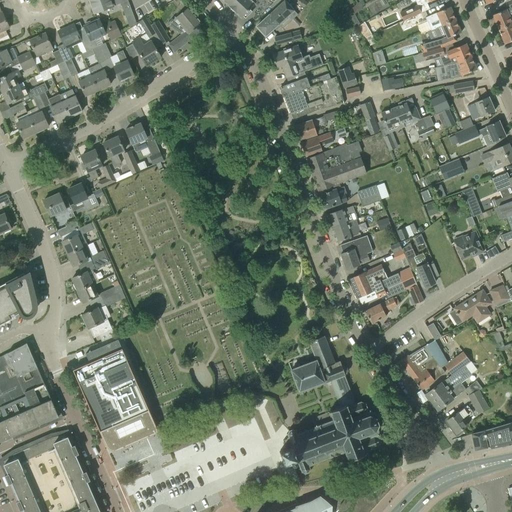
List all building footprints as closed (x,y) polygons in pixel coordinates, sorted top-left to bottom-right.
[(134,16),(127,0),(89,0),(94,14),(104,10),(120,4),(125,16),(129,27),(136,23),(134,16)] [(255,4),(258,0),(270,0),(273,3),(275,0),(221,0),(231,9),(241,19),(243,17),(245,19),(252,12),(250,10),(255,4)] [(297,15),(284,0),(269,15),(273,19),(279,14),(280,15),(282,13),(290,22),(297,15)] [(417,0),(419,5),(399,13),(403,21),(429,9),(426,3),(434,0),(417,0)] [(192,38),(202,30),(198,26),(202,23),(189,7),(175,18),(186,31),(177,38),(169,44),(175,52),(180,47),(186,42),(192,38)] [(353,7),(348,12),(350,16),(356,12),(353,7)] [(442,25),(442,26),(455,20),(450,7),(433,14),(436,20),(439,18),(442,25)] [(511,8),(509,10),(509,8),(492,15),(499,30),(511,23),(511,8)] [(430,21),(426,11),(404,21),(407,30),(430,21)] [(0,31),(9,28),(2,13),(0,14),(0,31)] [(282,28),(290,22),(282,13),(280,15),(279,14),(273,19),(269,15),(256,26),(265,36),(278,24),(282,28)] [(139,22),(146,34),(148,37),(155,33),(150,25),(146,18),(139,22)] [(105,34),(103,29),(98,20),(90,23),(89,22),(85,23),(86,25),(84,26),(85,29),(78,32),(82,41),(86,51),(97,46),(94,39),(105,34)] [(121,36),(114,20),(103,26),(110,41),(121,36)] [(158,20),(150,25),(155,33),(162,45),(170,40),(158,20)] [(432,41),(419,45),(420,46),(422,53),(441,47),(457,41),(454,35),(461,33),(455,20),(442,26),(436,28),(440,38),(432,41)] [(365,22),(357,25),(363,38),(370,35),(365,22)] [(511,23),(499,30),(505,44),(511,41),(511,23)] [(70,59),(65,48),(81,41),(73,25),(58,31),(64,44),(57,47),(59,50),(64,62),(70,59)] [(41,52),(42,55),(53,50),(45,33),(30,40),(36,54),(41,52)] [(292,41),(290,33),(274,37),(276,45),(292,41)] [(161,57),(155,49),(151,41),(150,41),(144,44),(140,38),(139,38),(132,43),(133,44),(126,48),(131,59),(139,54),(146,66),(161,57)] [(186,42),(180,47),(183,51),(189,46),(186,42)] [(98,47),(104,61),(110,58),(115,71),(119,80),(133,74),(123,51),(116,54),(117,54),(111,57),(105,43),(98,46),(98,47)] [(453,64),(458,62),(471,57),(465,44),(446,52),(447,53),(444,55),(441,47),(422,53),(424,61),(439,57),(443,66),(444,66),(453,64)] [(323,65),(320,58),(319,54),(315,56),(310,57),(309,55),(305,57),(305,56),(302,57),(298,45),(289,48),(288,47),(283,49),(284,50),(272,55),(277,68),(282,66),(286,78),(304,72),(323,65)] [(98,63),(104,61),(98,47),(92,49),(98,63)] [(0,52),(0,67),(7,64),(12,62),(9,55),(6,49),(0,52)] [(64,62),(59,50),(52,53),(55,60),(56,62),(57,65),(64,62)] [(381,51),(372,54),(376,66),(385,64),(381,51)] [(17,58),(20,64),(32,58),(30,52),(17,58)] [(446,75),(439,76),(440,80),(458,78),(476,70),(471,57),(458,62),(453,64),(444,66),(446,75)] [(32,58),(20,64),(23,71),(35,65),(32,58)] [(78,74),(71,59),(70,59),(64,62),(71,77),(78,74)] [(64,62),(57,65),(64,80),(71,77),(64,62)] [(88,69),(91,76),(98,90),(105,86),(105,87),(110,84),(103,68),(101,69),(99,64),(88,69)] [(357,84),(354,74),(351,75),(348,67),(337,70),(344,88),(357,84)] [(51,76),(47,68),(39,72),(43,80),(51,76)] [(0,78),(0,87),(2,92),(17,85),(14,78),(20,76),(17,70),(0,78)] [(341,90),(337,81),(335,77),(330,79),(328,73),(308,81),(306,77),(304,72),(286,78),(288,84),(281,87),(291,114),(292,114),(293,115),(295,115),(297,115),(298,118),(318,110),(344,104),(341,90)] [(91,76),(85,79),(84,77),(78,79),(85,96),(91,93),(90,93),(98,90),(91,76)] [(393,78),(382,80),(384,90),(394,88),(393,78)] [(474,90),(472,81),(444,86),(447,95),(474,90)] [(39,95),(45,92),(48,91),(44,84),(32,90),(26,89),(23,82),(17,85),(2,92),(8,104),(20,98),(22,102),(33,98),(39,95)] [(346,90),(347,98),(360,95),(359,87),(346,90)] [(60,95),(63,102),(69,116),(76,113),(76,114),(82,111),(75,96),(72,89),(60,95)] [(45,92),(39,95),(45,107),(51,105),(45,92)] [(449,108),(442,93),(429,99),(436,114),(438,113),(445,128),(454,123),(448,108),(449,108)] [(39,95),(33,98),(38,110),(45,107),(39,95)] [(468,106),(470,112),(478,109),(481,117),(494,111),(488,97),(468,106)] [(420,119),(415,107),(409,110),(406,103),(405,104),(404,101),(398,103),(399,106),(393,108),(401,128),(404,127),(403,123),(413,119),(414,122),(416,120),(418,124),(416,124),(419,131),(417,132),(420,141),(427,138),(426,135),(424,130),(427,129),(423,118),(420,119)] [(26,109),(22,102),(10,108),(12,115),(22,110),(26,109)] [(63,102),(50,108),(57,123),(62,120),(69,116),(63,102)] [(374,117),(369,102),(360,105),(365,120),(374,117)] [(401,128),(393,108),(381,113),(387,129),(396,125),(398,129),(401,128)] [(41,112),(29,118),(35,132),(42,129),(43,129),(48,127),(41,112)] [(317,134),(315,127),(326,123),(326,122),(335,119),(333,113),(295,126),(300,140),(317,134)] [(434,126),(430,115),(423,118),(427,129),(424,130),(426,135),(434,132),(432,126),(434,126)] [(374,117),(365,120),(368,126),(376,123),(374,117)] [(35,132),(29,118),(16,123),(23,138),(29,136),(28,135),(35,132)] [(506,134),(504,128),(502,128),(499,121),(486,127),(477,131),(474,125),(455,134),(459,144),(481,134),(482,137),(489,134),(492,142),(505,136),(505,135),(506,134)] [(125,130),(126,130),(132,144),(131,144),(132,145),(135,152),(141,150),(140,148),(147,145),(152,155),(149,156),(153,165),(164,160),(151,133),(145,135),(140,123),(139,124),(138,122),(131,124),(132,126),(130,127),(130,128),(125,130)] [(322,150),(320,145),(346,135),(344,128),(301,143),(306,155),(322,150)] [(398,147),(391,132),(383,135),(389,151),(398,147)] [(124,151),(122,146),(118,137),(103,143),(107,152),(113,166),(121,163),(117,154),(124,151)] [(306,159),(318,191),(351,178),(355,177),(366,173),(361,157),(360,158),(358,151),(361,150),(358,141),(347,145),(346,144),(306,159)] [(499,148),(481,156),(484,164),(495,159),(499,167),(511,161),(511,152),(508,144),(499,148)] [(101,166),(99,160),(95,150),(81,156),(89,174),(90,177),(92,180),(99,177),(95,169),(101,166)] [(123,155),(132,175),(139,171),(137,167),(130,151),(123,155)] [(458,159),(438,167),(444,180),(464,173),(458,159)] [(101,188),(116,182),(114,179),(115,179),(109,164),(101,167),(106,178),(97,183),(100,189),(101,188)] [(511,176),(509,178),(506,171),(492,178),(497,191),(511,186),(511,187),(511,176)] [(82,201),(86,211),(99,206),(95,198),(93,194),(87,197),(81,183),(68,189),(75,204),(82,201)] [(357,192),(360,200),(379,193),(376,185),(357,192)] [(347,201),(345,194),(342,187),(329,192),(319,195),(324,209),(334,206),(347,201)] [(103,194),(102,191),(101,188),(100,189),(93,192),(93,194),(95,198),(103,194)] [(43,200),(50,216),(70,207),(65,196),(61,198),(59,193),(43,200)] [(382,200),(379,193),(360,200),(362,206),(381,200),(382,200)] [(511,193),(503,197),(494,200),(496,207),(497,207),(511,201),(511,193)] [(511,201),(497,207),(502,218),(506,217),(511,215),(511,214),(511,230),(511,231),(500,235),(503,242),(511,238),(511,201)] [(431,204),(425,206),(429,216),(435,214),(431,204)] [(357,219),(352,206),(343,209),(327,215),(331,229),(355,220),(357,219)] [(478,206),(469,209),(472,217),(481,213),(478,206)] [(0,233),(11,228),(4,214),(0,215),(0,233)] [(387,218),(381,220),(384,228),(390,226),(387,218)] [(355,220),(331,229),(336,242),(360,233),(355,220)] [(80,228),(77,222),(57,231),(60,237),(77,229),(80,228)] [(83,224),(85,233),(95,231),(93,222),(83,224)] [(411,223),(405,226),(408,235),(415,232),(411,223)] [(408,237),(404,227),(396,231),(400,240),(408,237)] [(88,245),(80,228),(77,229),(80,234),(77,236),(77,235),(62,242),(65,247),(68,254),(88,245)] [(463,238),(454,242),(462,259),(474,254),(475,256),(483,253),(477,240),(479,240),(475,231),(462,236),(463,238)] [(372,252),(367,236),(360,238),(340,245),(343,253),(340,254),(346,269),(355,266),(370,261),(367,254),(372,252)] [(401,249),(398,243),(390,246),(393,253),(401,249)] [(88,245),(68,254),(71,260),(70,261),(73,266),(90,258),(93,257),(92,255),(88,245)] [(495,246),(486,251),(490,259),(499,253),(495,246)] [(405,258),(401,249),(393,253),(396,261),(405,258)] [(425,288),(426,290),(432,287),(431,285),(435,284),(426,260),(417,264),(414,258),(416,257),(413,249),(404,253),(416,283),(422,281),(425,288)] [(93,257),(90,258),(93,263),(106,257),(103,250),(92,255),(93,257)] [(93,263),(96,269),(109,263),(106,257),(93,263)] [(417,284),(409,268),(387,278),(384,272),(381,265),(350,279),(358,298),(374,291),(377,298),(386,295),(387,298),(408,289),(408,288),(417,284)] [(244,282),(239,269),(219,277),(224,290),(244,282)] [(92,284),(98,281),(92,270),(86,272),(81,274),(72,278),(74,283),(71,285),(74,292),(92,284)] [(26,276),(24,273),(6,282),(0,285),(0,324),(11,318),(22,313),(23,314),(23,315),(24,315),(25,316),(26,316),(27,316),(29,316),(30,315),(32,314),(33,313),(34,312),(34,311),(35,310),(35,309),(35,308),(36,307),(36,305),(40,303),(32,288),(28,275),(26,276)] [(92,284),(74,292),(78,299),(81,298),(83,303),(97,296),(92,284)] [(100,293),(103,300),(122,292),(119,285),(100,293)] [(417,285),(408,289),(411,295),(415,304),(423,301),(419,291),(417,285)] [(509,302),(502,286),(489,291),(496,307),(509,302)] [(471,299),(470,298),(454,309),(462,321),(472,315),(477,323),(490,315),(485,307),(490,303),(482,290),(474,296),(474,297),(471,299)] [(122,292),(103,300),(105,306),(106,307),(125,298),(122,292)] [(384,312),(398,305),(395,300),(394,300),(393,298),(365,311),(371,323),(386,316),(384,312)] [(112,330),(107,320),(107,318),(110,317),(106,307),(105,306),(98,309),(97,308),(82,315),(88,328),(90,327),(94,337),(99,335),(102,342),(115,336),(112,330)] [(427,327),(434,341),(441,338),(433,324),(427,327)] [(504,346),(502,341),(498,332),(492,334),(500,352),(511,347),(509,344),(504,346)] [(345,375),(345,374),(346,374),(347,370),(346,367),(343,365),(341,366),(340,361),(334,363),(324,336),(309,342),(316,360),(291,370),(299,391),(324,382),(324,383),(330,380),(335,392),(349,387),(345,375)] [(88,362),(71,369),(103,443),(104,445),(106,446),(108,448),(110,449),(112,449),(114,449),(116,449),(118,448),(119,448),(157,431),(117,340),(84,354),(88,362)] [(0,441),(58,416),(27,343),(0,356),(0,441)] [(445,372),(426,345),(408,356),(408,355),(400,361),(405,367),(410,374),(414,379),(420,388),(420,389),(421,390),(426,386),(445,372)] [(464,366),(470,362),(463,352),(444,366),(451,375),(451,376),(454,374),(454,373),(465,367),(464,366)] [(465,389),(461,382),(471,375),(465,367),(454,373),(454,374),(451,376),(451,375),(441,383),(426,394),(437,410),(465,389),(466,389),(465,389)] [(476,381),(465,389),(466,389),(465,389),(469,395),(479,390),(481,388),(476,381)] [(379,435),(383,425),(380,415),(370,410),(368,411),(365,404),(361,402),(356,404),(349,387),(335,392),(340,404),(334,407),(335,409),(311,419),(315,427),(297,434),(296,431),(292,429),(289,430),(288,430),(289,431),(287,433),(286,434),(286,435),(287,435),(288,436),(287,436),(288,437),(287,438),(287,439),(283,440),(286,447),(287,449),(281,451),(285,463),(291,461),(293,465),(298,464),(300,470),(301,470),(302,472),(305,473),(308,472),(310,469),(309,467),(346,453),(348,460),(353,459),(354,461),(361,458),(360,456),(366,454),(366,452),(378,448),(380,443),(377,436),(379,435)] [(482,397),(479,390),(469,395),(468,396),(472,403),(482,397)] [(488,408),(482,397),(472,403),(478,413),(488,408)] [(462,418),(471,412),(467,405),(446,421),(456,434),(467,425),(462,418)] [(511,421),(471,434),(471,435),(475,450),(488,446),(490,448),(502,446),(511,443),(511,421)] [(3,461),(24,511),(100,511),(66,434),(52,437),(14,453),(3,461)] [(324,511),(325,510),(324,508),(315,498),(283,511),(324,511)]
